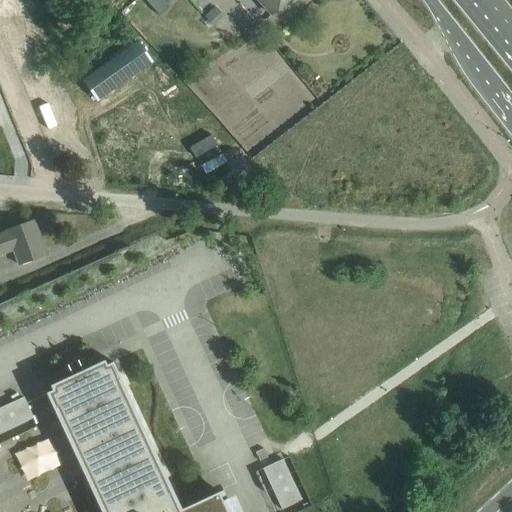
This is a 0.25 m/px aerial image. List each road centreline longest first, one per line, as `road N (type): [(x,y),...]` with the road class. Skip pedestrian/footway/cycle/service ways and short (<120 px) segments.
road 1 (unclassified): [(488,206),(437,225),(0,191)]
road 2 (tertiary): [(424,0),(511,120)]
